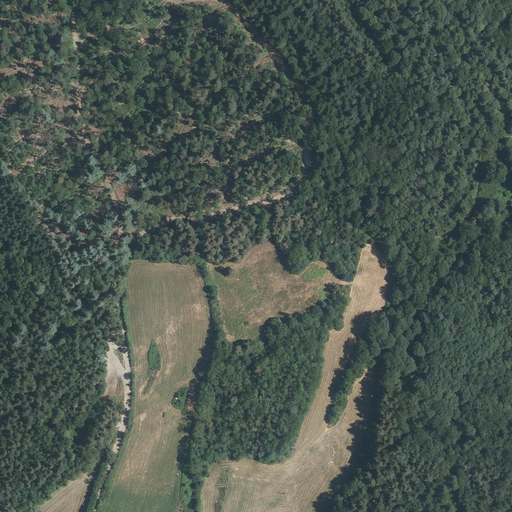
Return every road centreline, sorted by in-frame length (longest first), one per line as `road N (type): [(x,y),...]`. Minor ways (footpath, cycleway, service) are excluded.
road 1 (track): [(94,511),(126,412),(126,302),(80,0)]
road 2 (track): [(116,235),(199,236),(279,205),(374,238),(444,235),(473,207),(481,143),(511,133)]
road 3 (track): [(511,119),(437,0)]
